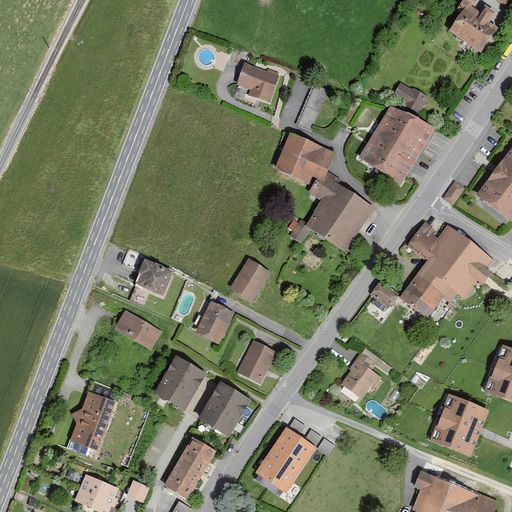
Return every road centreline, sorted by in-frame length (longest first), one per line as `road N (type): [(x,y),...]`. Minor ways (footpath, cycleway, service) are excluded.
road 1 (primary): [(189,0),(0,494)]
road 2 (unclassified): [(207,511),(424,201)]
road 3 (unclassified): [(424,201),(511,71)]
